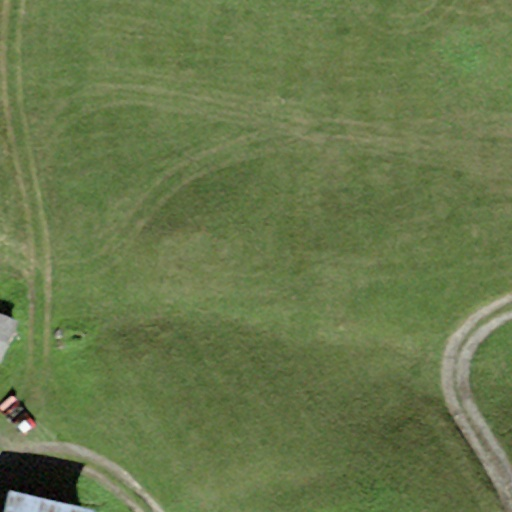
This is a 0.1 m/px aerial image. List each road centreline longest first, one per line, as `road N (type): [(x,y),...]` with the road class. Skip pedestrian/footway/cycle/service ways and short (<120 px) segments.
road 1 (track): [(58,475),(23,120),(29,0)]
road 2 (track): [(511,327),(454,375),(511,511)]
road 3 (track): [(135,511),(128,500),(11,459),(0,476)]
